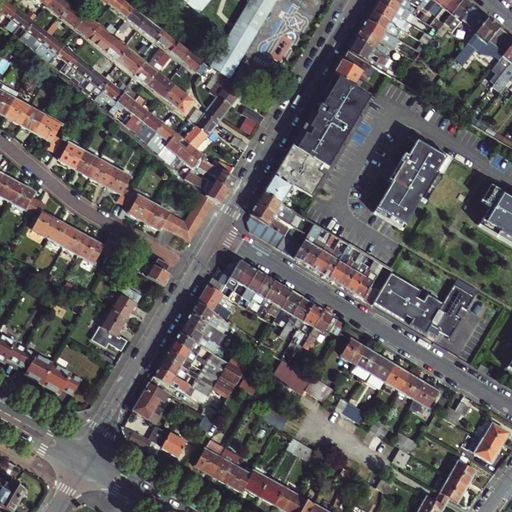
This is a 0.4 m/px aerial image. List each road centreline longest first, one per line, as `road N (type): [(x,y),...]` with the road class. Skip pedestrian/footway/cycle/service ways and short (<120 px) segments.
road 1 (residential): [(215,232),(511,409)]
road 2 (residential): [(356,0),(215,232)]
road 3 (residential): [(0,140),(81,207),(192,270)]
road 4 (residential): [(192,270),(86,452)]
road 5 (unknown): [(306,426),(452,511)]
road 6 (secondary): [(194,511),(86,452)]
